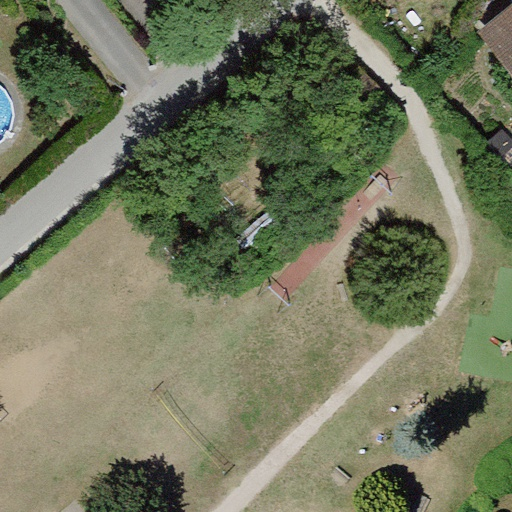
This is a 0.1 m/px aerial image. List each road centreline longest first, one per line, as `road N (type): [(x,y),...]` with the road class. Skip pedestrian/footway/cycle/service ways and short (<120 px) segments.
road 1 (residential): [(0,253),(291,0)]
road 2 (unknown): [(167,107),(75,0)]
